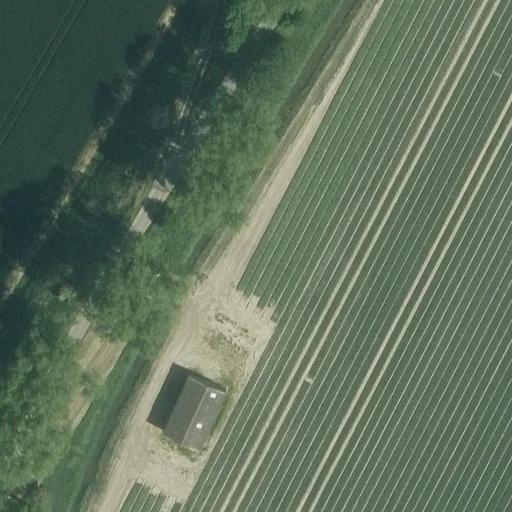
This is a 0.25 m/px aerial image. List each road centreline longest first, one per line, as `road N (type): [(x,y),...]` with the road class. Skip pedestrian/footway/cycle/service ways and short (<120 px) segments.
road 1 (unclassified): [(0,489),(100,289),(282,0)]
road 2 (track): [(0,498),(24,482),(134,312),(162,294),(190,300)]
